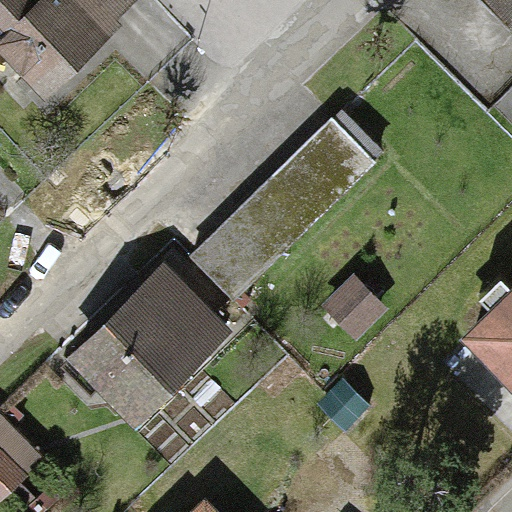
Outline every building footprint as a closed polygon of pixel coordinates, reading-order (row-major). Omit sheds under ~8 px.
[(132,0),(38,0),(0,39),(0,56),(45,101),(138,6),(132,0)] [(0,0),(0,13),(12,0),(0,0)] [(511,0),(473,0),(511,43),(511,0)] [(328,119),(184,253),(221,292),(365,158),(328,119)] [(71,358),(136,423),(222,338),(156,272),(71,358)] [(511,288),(460,340),(511,393),(511,288)] [(0,464),(0,500),(18,483),(0,464)]
